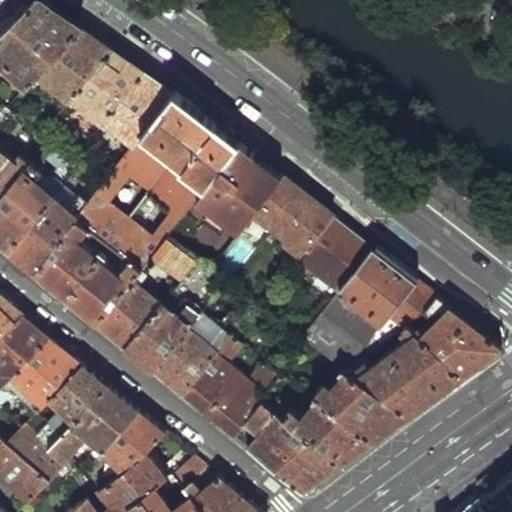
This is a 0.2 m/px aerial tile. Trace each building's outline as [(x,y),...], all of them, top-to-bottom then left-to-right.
[(35,0),(0,35),(0,56),(25,79),(17,87),(21,91),(37,73),(84,25),(59,8),(47,0),(35,0)] [(215,18),(200,8),(196,14),(211,23),(215,18)] [(48,71),(74,94),(115,47),(97,35),(84,25),(37,73),(41,78),(48,71)] [(81,96),(105,118),(145,68),(126,55),(115,47),(74,94),(69,99),(74,103),(81,96)] [(112,121),(137,140),(144,131),(176,90),(158,78),(145,68),(105,118),(100,124),(105,129),(112,121)] [(144,131),(176,157),(186,165),(184,168),(207,185),(242,141),(203,111),(176,90),(144,131)] [(76,217),(89,227),(110,243),(176,157),(144,131),(137,140),(105,181),(83,208),(76,217)] [(207,185),(197,197),(242,231),(256,213),(286,176),(284,174),(281,177),(255,157),(258,154),(242,141),(207,185)] [(0,196),(31,160),(22,152),(15,160),(0,146),(0,196)] [(284,174),(258,154),(255,157),(281,177),(284,174)] [(110,243),(132,260),(141,267),(168,233),(183,214),(197,197),(207,185),(184,168),(186,165),(176,157),(110,243)] [(0,240),(11,249),(56,194),(36,179),(45,169),(32,159),(31,160),(0,196),(0,240)] [(256,213),(286,237),(283,241),(304,256),(337,215),(308,193),(286,176),(256,213)] [(21,258),(35,269),(76,217),(83,208),(74,201),(69,207),(56,196),(11,249),(21,258)] [(183,214),(168,233),(181,243),(197,224),(183,214)] [(302,259),(342,289),(376,246),(356,230),(337,215),(304,256),(302,259)] [(62,292),(98,321),(133,277),(141,267),(132,260),(126,267),(109,254),(105,259),(80,238),(89,227),(76,217),(35,269),(62,292)] [(141,267),(172,290),(200,257),(181,243),(168,233),(141,267)] [(342,289),(385,323),(419,279),(393,259),(376,246),(342,289)] [(137,353),(155,368),(192,323),(229,280),(200,257),(172,290),(163,300),(126,344),(137,353)] [(110,331),(126,344),(163,300),(133,277),(98,321),(110,331)] [(398,317),(409,324),(422,310),(438,294),(428,286),(419,279),(385,323),(391,327),(398,317)] [(308,340),(343,366),(348,370),(375,336),(385,323),(342,289),(304,337),(308,340)] [(0,336),(25,312),(9,299),(0,291),(0,336)] [(419,334),(463,377),(480,366),(502,350),(504,347),(502,344),(438,294),(422,310),(433,320),(419,334)] [(0,336),(0,387),(52,334),(37,322),(25,312),(0,336)] [(171,381),(184,392),(234,334),(225,327),(212,342),(192,323),(155,368),(171,381)] [(348,370),(409,415),(434,398),(463,377),(419,334),(409,324),(403,329),(412,336),(361,372),(353,365),(348,370)] [(267,362),(280,373),(308,340),(304,337),(294,329),(267,362)] [(0,387),(9,395),(20,384),(41,404),(50,395),(84,360),(66,346),(52,334),(0,387)] [(208,412),(236,435),(264,401),(260,398),(280,373),(267,362),(253,379),(231,360),(245,344),(234,334),(184,392),(208,412)] [(375,336),(348,370),(353,365),(384,343),(375,336)] [(50,395),(62,406),(32,433),(22,423),(3,442),(49,481),(67,463),(65,459),(48,446),(110,382),(95,370),(84,360),(50,395)] [(321,397),(375,439),(409,415),(348,370),(343,366),(340,369),(349,376),(338,390),(328,381),(318,394),(321,397)] [(84,431),(100,446),(140,407),(122,392),(110,382),(48,446),(65,459),(69,454),(79,445),(79,435),(84,431)] [(0,387),(0,404),(9,395),(0,387)] [(285,419),(340,464),(356,453),(375,439),(321,397),(317,402),(322,406),(308,422),(293,409),(285,419)] [(236,435),(303,490),(320,479),(340,464),(285,419),(264,401),(236,435)] [(107,451),(123,467),(148,447),(168,430),(153,417),(140,407),(100,446),(96,450),(101,456),(107,451)] [(0,473),(29,502),(49,481),(3,442),(0,445),(0,473)] [(99,488),(110,501),(101,508),(103,511),(119,511),(130,504),(142,494),(159,481),(168,474),(148,447),(123,467),(99,488)] [(175,469),(183,479),(206,461),(197,453),(175,469)] [(67,463),(75,471),(80,466),(69,454),(65,459),(67,463)] [(194,492),(210,511),(267,511),(206,461),(183,479),(194,492)] [(495,476),(491,470),(475,481),(480,487),(495,476)] [(511,511),(511,480),(476,510),(474,511),(511,511)] [(142,494),(156,511),(210,511),(194,492),(177,504),(159,481),(142,494)] [(156,511),(142,494),(130,504),(135,511),(156,511)] [(103,511),(101,508),(91,495),(75,511),(103,511)] [(0,511),(10,511),(0,501),(0,511)]
